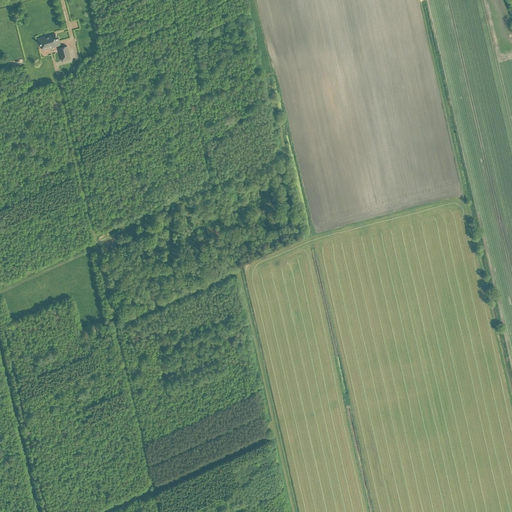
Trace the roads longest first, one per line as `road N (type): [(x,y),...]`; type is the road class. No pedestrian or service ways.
road 1 (track): [(293,511),(276,435),(154,490),(95,235)]
road 2 (track): [(114,313),(236,259),(276,435)]
road 3 (track): [(0,326),(43,511)]
road 4 (track): [(95,235),(58,77)]
road 5 (track): [(117,325),(238,270)]
